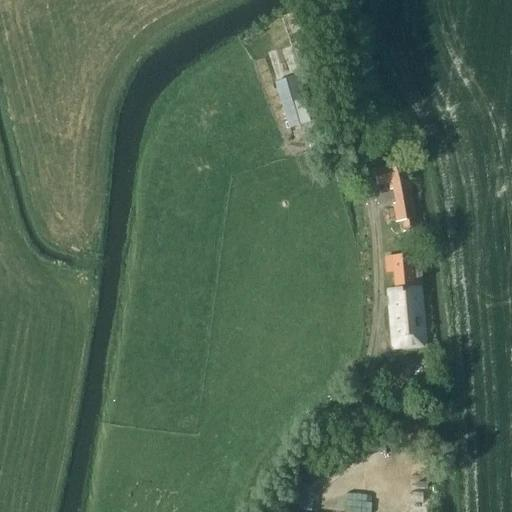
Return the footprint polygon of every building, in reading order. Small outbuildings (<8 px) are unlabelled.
[(275,83),(289,129),(310,122),(296,76),(275,83)] [(323,141),(319,126),(299,132),(304,147),(308,146),(312,157),(327,152),(323,141)] [(406,230),(418,227),(402,157),(385,161),(387,169),(376,172),(379,184),(390,181),(399,221),(403,220),(406,230)] [(389,291),(393,348),(424,345),(419,288),(412,288),(409,257),(386,260),(387,272),(395,271),(396,290),(389,291)] [(342,448),(346,461),(376,451),(385,448),(381,435),(342,448)] [(306,474),(314,486),(316,484),(340,466),(346,461),(338,450),(310,471),(306,474)] [(310,511),(313,486),(300,485),(298,510),(310,511)]
